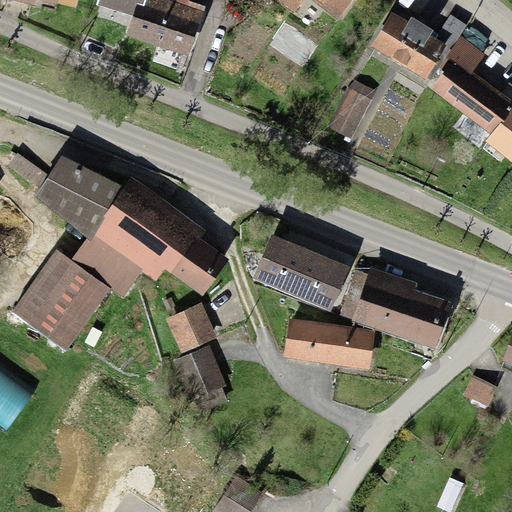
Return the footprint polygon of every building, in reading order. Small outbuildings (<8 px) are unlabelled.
[(51,0),(0,0),(0,2),(48,13),(51,0)] [(128,10),(139,13),(141,4),(142,0),(97,0),(94,10),(125,19),(128,10)] [(273,0),(272,2),(288,15),(299,0),(305,0),(335,23),(353,0),(273,0)] [(197,21),(141,4),(139,13),(129,44),(185,61),(197,21)] [(390,21),(371,54),(423,85),(443,52),(390,21)] [(451,69),(431,95),(490,139),(511,110),(511,109),(467,75),(478,60),(460,46),(446,65),(451,69)] [(347,92),(326,130),(346,141),(367,103),(347,92)] [(511,110),(490,139),(484,147),(511,168),(511,110)] [(16,158),(6,170),(21,182),(31,171),(16,158)] [(87,248),(122,198),(56,168),(37,206),(87,248)] [(201,236),(131,186),(122,198),(87,248),(72,268),(121,302),(140,275),(155,285),(162,275),(170,280),(194,246),(201,236)] [(343,273),(269,244),(253,285),(327,314),(343,273)] [(224,267),(194,246),(170,280),(199,301),(224,267)] [(54,259),(11,320),(61,354),(103,293),(54,259)] [(369,277),(352,325),(431,353),(446,309),(413,298),(415,293),(369,277)] [(201,311),(166,326),(181,361),(203,351),(215,346),(201,311)] [(369,337),(287,326),(282,361),(364,373),(369,337)] [(511,338),(502,368),(511,370),(511,338)] [(221,394),(203,351),(181,361),(168,366),(186,409),(221,394)] [(487,392),(473,387),(467,401),(481,407),(487,392)] [(233,479),(216,510),(219,511),(248,511),(259,493),(233,479)]
